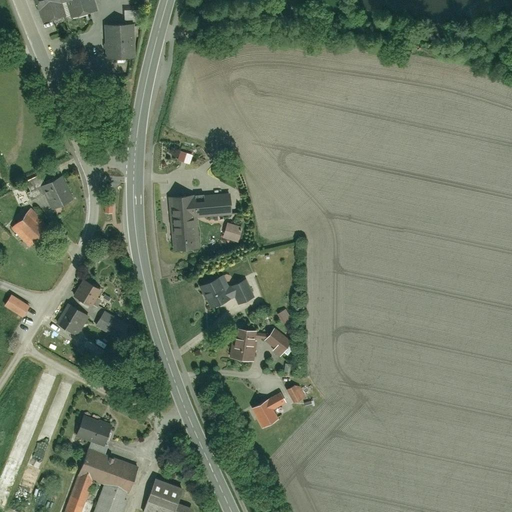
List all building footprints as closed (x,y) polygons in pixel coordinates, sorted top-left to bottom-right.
[(35,0),(44,27),(97,11),(94,0),(35,0)] [(106,26),(108,68),(135,67),(133,25),(106,26)] [(26,180),(31,191),(46,184),(41,174),(26,180)] [(39,216),(68,203),(58,179),(46,184),(31,191),(28,192),(39,216)] [(166,199),(169,251),(194,250),(193,220),(235,218),(234,194),(187,196),(187,198),(166,199)] [(103,203),(104,214),(114,214),(113,203),(103,203)] [(29,209),(10,228),(28,245),(47,226),(29,209)] [(229,225),(224,238),(240,244),(245,230),(229,225)] [(232,298),(237,296),(240,305),(257,299),(248,278),(232,285),(234,290),(229,292),(224,278),(202,287),(211,309),(233,300),(232,298)] [(85,282),(76,298),(93,307),(102,292),(85,282)] [(14,296),(7,308),(25,319),(32,308),(14,296)] [(71,300),(57,326),(78,337),(92,311),(71,300)] [(106,310),(98,325),(120,336),(128,322),(106,310)] [(234,329),(231,358),(256,361),(259,332),(234,329)] [(277,332),(267,344),(283,357),(292,346),(277,332)] [(87,340),(80,351),(96,361),(103,351),(87,340)] [(297,382),(286,390),(295,404),(307,396),(297,382)] [(285,404),(279,394),(251,410),(262,429),(280,419),(275,410),(285,404)] [(87,413),(78,437),(108,448),(117,424),(87,413)] [(107,485),(97,511),(123,511),(130,494),(132,495),(141,470),(88,450),(79,475),(81,476),(67,511),(82,511),(94,481),(107,485)] [(186,489),(157,479),(145,511),(197,511),(198,510),(180,504),(186,489)]
